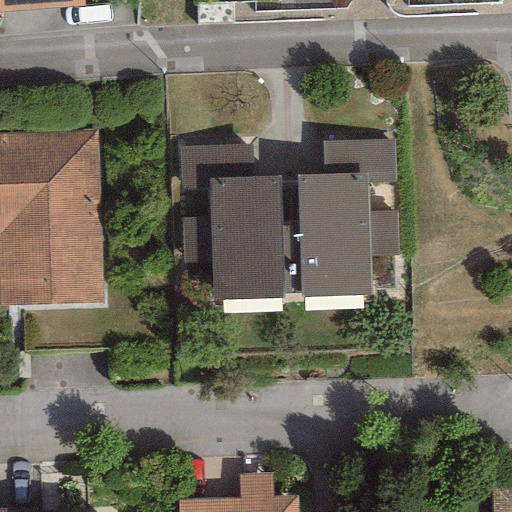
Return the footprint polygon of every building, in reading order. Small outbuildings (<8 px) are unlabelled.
[(0,0),(0,11),(83,7),(82,0),(0,0)] [(95,129),(0,133),(0,296),(0,307),(102,303),(95,129)] [(321,175),(295,176),(299,299),(370,296),(369,256),(397,255),(396,213),(366,214),(365,182),(392,181),(391,140),(320,142),(321,175)] [(249,178),(248,146),(177,148),(178,191),(207,190),(208,216),(179,217),(181,263),(210,262),(211,302),(282,300),(278,177),(249,178)] [(238,499),(176,501),(176,511),(296,511),(296,497),(271,498),(272,473),(237,475),(238,499)] [(511,511),(511,485),(491,486),(491,511),(511,511)]
